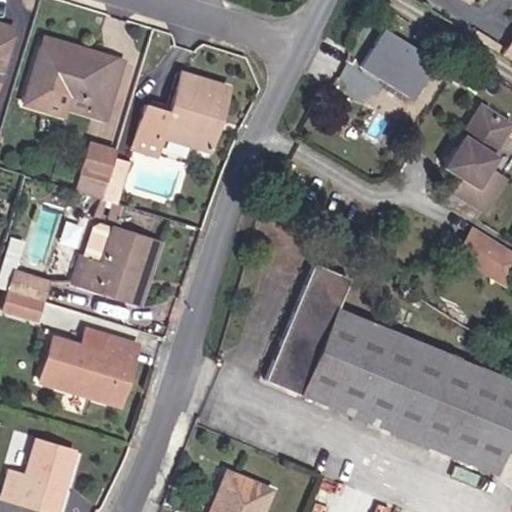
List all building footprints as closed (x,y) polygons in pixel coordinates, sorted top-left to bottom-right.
[(0,81),(11,45),(0,41),(0,81)] [(409,115),(433,77),(382,45),(358,83),(409,115)] [(511,75),(511,47),(499,67),(511,75)] [(36,63),(99,83),(102,74),(39,53),(36,63)] [(85,121),(105,127),(120,79),(102,74),(99,83),(36,63),(17,124),(39,131),(46,108),(64,114),(59,128),(81,135),(85,121)] [(212,142),(201,139),(213,99),(175,87),(164,127),(141,120),(131,154),(136,155),(132,169),(150,175),(155,161),(146,158),(149,150),(157,152),(204,167),(212,142)] [(201,139),(212,142),(225,103),(213,99),(201,139)] [(56,137),(59,128),(64,114),(46,108),(39,131),(56,137)] [(491,174),(482,167),(501,137),(472,119),(439,174),(459,186),(474,195),(462,215),(481,227),(500,198),(482,187),(491,174)] [(101,141),(105,127),(85,121),(81,135),(101,141)] [(146,158),(155,161),(157,152),(149,150),(146,158)] [(127,167),(132,169),(136,155),(131,154),(127,167)] [(98,192),(104,194),(106,185),(109,177),(111,171),(112,167),(85,158),(77,184),(84,187),(79,203),(94,208),(98,192)] [(123,181),(109,177),(106,185),(121,189),(123,181)] [(121,189),(106,185),(104,194),(97,215),(112,220),(121,189)] [(448,206),(462,215),(474,195),(459,186),(448,206)] [(489,294),(504,271),(461,243),(446,267),(489,294)] [(82,276),(93,280),(103,248),(93,244),(82,276)] [(67,299),(113,314),(131,257),(103,248),(93,280),(82,276),(75,274),(67,299)] [(113,314),(122,317),(141,260),(131,257),(113,314)] [(498,299),(511,276),(511,275),(504,271),(489,294),(498,299)] [(511,445),(511,399),(334,327),(346,295),(311,283),(264,396),(491,492),(511,445)] [(18,309),(39,315),(43,301),(22,294),(18,309)] [(0,314),(0,326),(30,336),(36,317),(2,307),(0,314)] [(98,400),(110,403),(121,365),(86,354),(80,370),(36,357),(22,402),(91,423),(98,400)] [(91,423),(103,427),(110,403),(98,400),(91,423)] [(0,491),(0,511),(49,511),(63,464),(26,454),(16,488),(2,484),(0,491)] [(265,511),(269,503),(223,485),(212,511),(265,511)]
